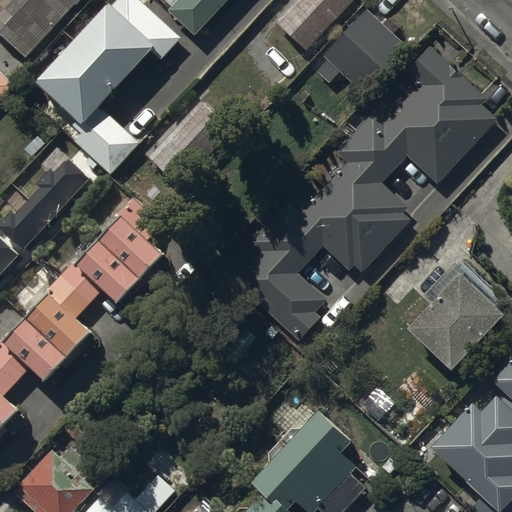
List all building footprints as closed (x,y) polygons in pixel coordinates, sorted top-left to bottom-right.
[(70,0),(0,0),(0,25),(26,49),(70,0)] [(91,0),(31,67),(79,110),(146,36),(161,49),(180,28),(148,0),(91,0)] [(176,0),(168,9),(195,34),(226,0),(176,0)] [(344,0),(287,0),(275,13),(305,42),(344,0)] [(407,39),(365,0),(322,48),(328,52),(315,66),(328,78),(339,65),(363,87),(407,39)] [(488,99),(433,49),(412,72),(424,83),(387,124),(375,113),(339,152),(350,162),(303,213),(292,203),(255,244),(267,254),(238,285),(301,342),(323,317),(319,311),(329,301),(299,274),(326,244),(353,269),(358,264),(366,270),(412,220),(405,214),(410,208),(383,183),(410,154),(440,181),(497,119),(482,105),(488,99)] [(0,89),(12,77),(0,66),(0,89)] [(86,182),(66,163),(2,232),(22,251),(86,182)] [(126,187),(0,326),(0,407),(13,394),(3,385),(30,355),(41,365),(86,316),(76,308),(102,280),(116,292),(165,238),(155,229),(163,220),(126,187)] [(0,275),(19,255),(0,237),(0,275)] [(455,369),(507,315),(462,273),(411,327),(455,369)] [(511,362),(495,381),(511,396),(511,362)] [(396,398),(376,383),(363,400),(383,415),(396,398)] [(474,402),(432,446),(503,511),(511,502),(511,407),(499,395),(484,412),(474,402)] [(351,432),(320,403),(252,474),(262,483),(234,511),(294,511),(296,511),(284,500),(298,486),(317,505),(322,499),(335,511),(336,511),(362,486),(349,474),(359,463),(339,444),(351,432)] [(63,450),(50,439),(10,484),(41,511),(62,511),(91,480),(83,473),(92,462),(69,442),(63,450)] [(176,482),(158,466),(134,493),(126,486),(113,501),(100,489),(79,511),(153,511),(155,510),(152,508),(176,482)]
